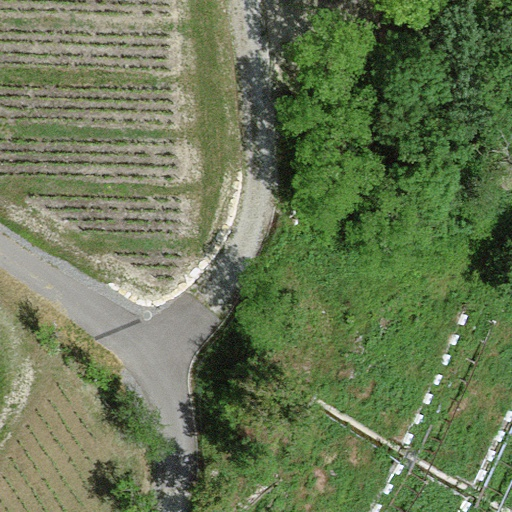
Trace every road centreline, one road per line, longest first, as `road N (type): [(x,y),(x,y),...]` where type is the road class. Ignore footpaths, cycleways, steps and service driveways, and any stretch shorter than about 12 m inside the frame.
road 1 (track): [(247,0),(265,167),(256,233),(170,378)]
road 2 (track): [(170,378),(0,250)]
road 3 (track): [(0,320),(25,376),(19,414),(0,446)]
road 4 (track): [(174,511),(186,446),(170,378)]
